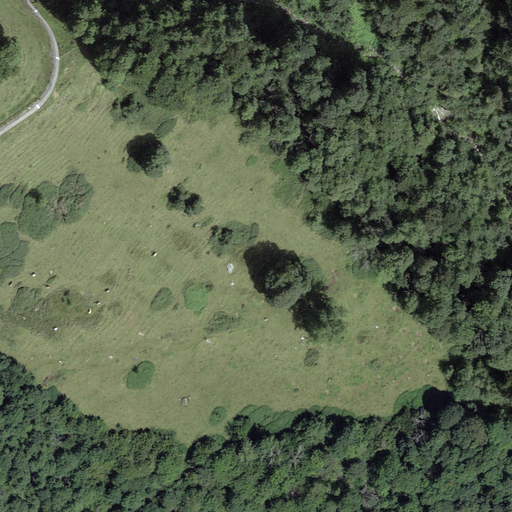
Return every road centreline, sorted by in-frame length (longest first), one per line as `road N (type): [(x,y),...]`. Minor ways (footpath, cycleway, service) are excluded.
road 1 (track): [(0,120),(31,97),(44,65),(41,39),(9,0)]
road 2 (primary): [(0,121),(36,86),(43,67),(38,36),(11,0)]
